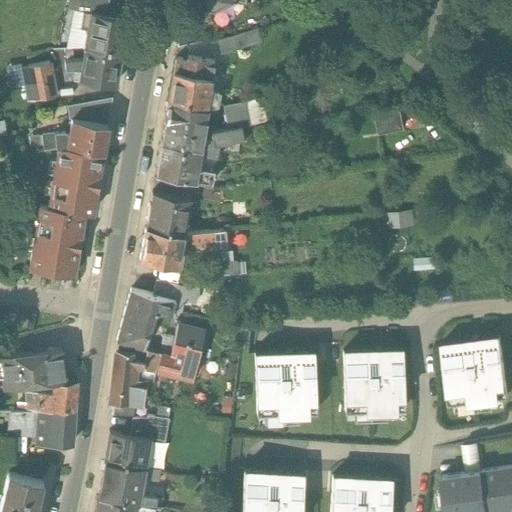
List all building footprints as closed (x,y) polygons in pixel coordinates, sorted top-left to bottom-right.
[(103,0),(68,0),(66,11),(83,14),(83,12),(101,15),(103,0)] [(250,0),(191,0),(192,1),(194,6),(213,11),(219,9),(220,6),(231,2),(234,2),(234,0),(249,4),(250,0)] [(101,15),(83,12),(83,14),(81,29),(86,30),(83,48),(119,54),(125,19),(101,15)] [(256,29),(217,40),(221,54),(260,43),(256,29)] [(119,54),(83,48),(80,69),(74,68),(73,78),(114,85),(119,54)] [(46,50),(30,52),(33,65),(19,68),(26,101),(55,95),(46,50)] [(214,61),(186,56),(186,60),(175,59),(168,101),(205,108),(214,61)] [(112,96),(65,105),(69,119),(70,119),(70,118),(107,124),(112,96)] [(262,97),(223,105),(228,128),(240,125),(266,120),(262,97)] [(205,108),(168,101),(168,102),(167,102),(164,118),(165,118),(161,141),(197,147),(218,143),(242,138),(240,125),(228,128),(210,131),(211,138),(201,140),(206,108),(205,108)] [(397,105),(372,111),(377,134),(402,129),(397,105)] [(107,124),(70,118),(70,119),(69,128),(70,128),(69,136),(63,131),(55,132),(57,146),(58,146),(67,145),(103,151),(107,124)] [(55,132),(32,135),(33,149),(57,146),(55,132)] [(197,147),(161,141),(155,174),(210,184),(218,143),(197,147)] [(103,151),(67,145),(58,146),(48,206),(84,212),(92,213),(103,151)] [(191,200),(152,193),(145,227),(185,235),(191,200)] [(48,206),(40,204),(29,268),(73,275),(84,212),(48,206)] [(413,210),(387,211),(388,227),(414,225),(413,210)] [(185,235),(145,227),(140,258),(156,261),(155,268),(166,270),(167,263),(179,265),(182,246),(194,248),(194,250),(208,248),(206,233),(185,235)] [(224,231),(206,233),(208,248),(225,246),(224,231)] [(237,264),(221,265),(221,275),(238,274),(237,264)] [(168,282),(155,280),(152,295),(131,290),(125,309),(145,314),(146,309),(171,315),(171,310),(181,312),(184,300),(195,303),(198,291),(196,277),(185,278),(182,287),(168,282)] [(145,314),(125,309),(117,341),(142,348),(144,348),(153,316),(145,314)] [(170,355),(157,352),(152,370),(153,370),(154,368),(190,377),(202,329),(178,323),(170,355)] [(448,403),(458,402),(490,398),(507,396),(499,337),(441,344),(448,403)] [(144,348),(142,348),(141,355),(140,367),(152,370),(157,352),(144,348)] [(141,355),(115,349),(109,402),(115,402),(133,403),(141,404),(142,388),(145,385),(145,380),(138,379),(140,367),(141,355)] [(60,350),(1,357),(5,386),(25,384),(64,380),(60,350)] [(354,411),(386,410),(403,409),(402,350),(343,351),(344,411),(354,411)] [(266,413),(298,413),(316,412),(314,352),(254,354),(256,414),(266,413)] [(64,380),(25,384),(27,405),(17,404),(18,409),(38,409),(50,409),(51,408),(74,408),(76,379),(64,380)] [(491,410),(490,398),(458,402),(459,414),(491,410)] [(133,403),(115,402),(112,415),(131,416),(133,403)] [(74,408),(51,408),(50,409),(38,409),(36,443),(54,443),(71,443),(74,408)] [(386,410),(354,411),(354,422),(387,422),(386,410)] [(298,413),(266,413),(266,425),(298,425),(298,413)] [(169,418),(147,415),(147,418),(134,417),(131,436),(148,439),(165,442),(169,418)] [(131,436),(109,432),(104,460),(105,461),(144,467),(148,439),(131,436)] [(12,435),(0,435),(0,458),(12,459),(12,435)] [(144,467),(105,461),(98,496),(151,505),(153,497),(138,494),(141,478),(158,481),(160,470),(144,467)] [(511,511),(511,465),(481,471),(486,511),(511,511)] [(301,511),(303,474),(244,470),(241,511),(301,511)] [(486,511),(481,471),(442,477),(446,511),(486,511)] [(34,511),(41,483),(7,474),(0,504),(0,511),(34,511)] [(389,511),(391,479),(332,475),(329,511),(389,511)] [(149,511),(151,505),(98,496),(95,511),(149,511)]
